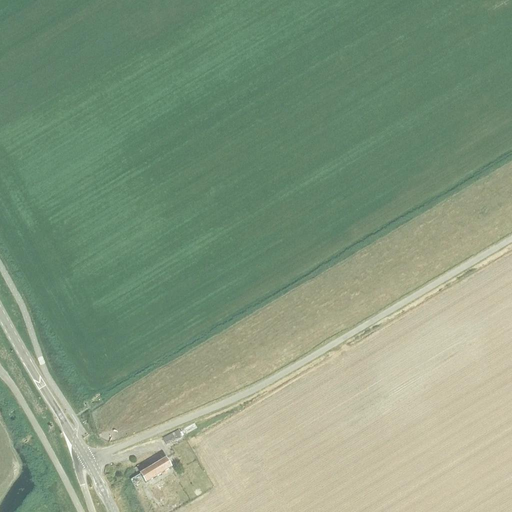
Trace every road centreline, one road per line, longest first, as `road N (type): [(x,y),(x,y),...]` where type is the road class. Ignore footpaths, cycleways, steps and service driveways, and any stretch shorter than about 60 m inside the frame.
road 1 (unclassified): [(86,459),(254,390),(511,241)]
road 2 (tertiary): [(86,459),(0,311)]
road 3 (unclassified): [(0,373),(82,511)]
